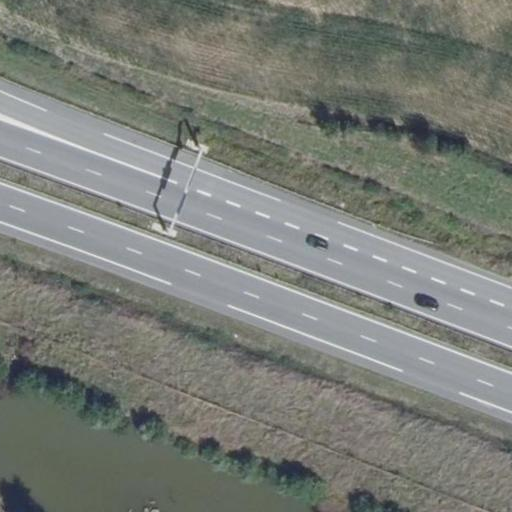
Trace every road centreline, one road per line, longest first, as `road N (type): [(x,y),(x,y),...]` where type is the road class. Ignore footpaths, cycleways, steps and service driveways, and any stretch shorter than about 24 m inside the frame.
road 1 (trunk): [(0,202),(511,392)]
road 2 (trunk): [(511,325),(179,204)]
road 3 (trunk): [(179,204),(101,147),(0,101)]
road 4 (trunk): [(179,204),(0,137)]
